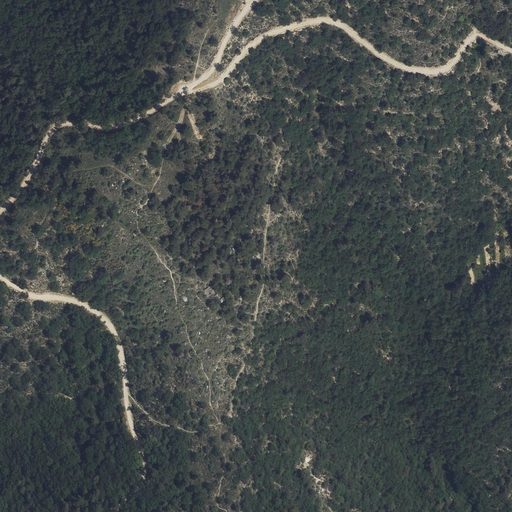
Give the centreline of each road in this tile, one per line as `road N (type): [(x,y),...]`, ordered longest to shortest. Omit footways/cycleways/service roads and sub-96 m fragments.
road 1 (track): [(183,91),(223,77),(271,32),(329,20),(413,69),(448,67),(473,37),(511,50)]
road 2 (track): [(255,0),(214,65),(145,116),(97,127),(61,122),(0,213)]
road 3 (track): [(0,274),(25,292),(81,303),(117,336),(143,460),(136,490),(114,511)]
